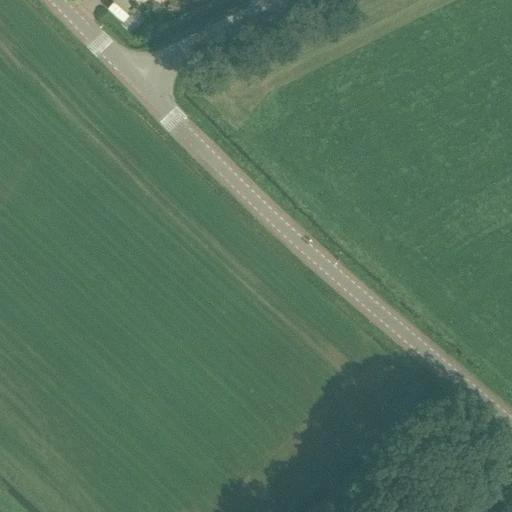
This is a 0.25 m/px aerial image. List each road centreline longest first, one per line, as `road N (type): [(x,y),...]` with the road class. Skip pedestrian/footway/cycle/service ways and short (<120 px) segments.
road 1 (tertiary): [(511,427),(356,296),(133,79)]
road 2 (tertiary): [(133,79),(307,0)]
